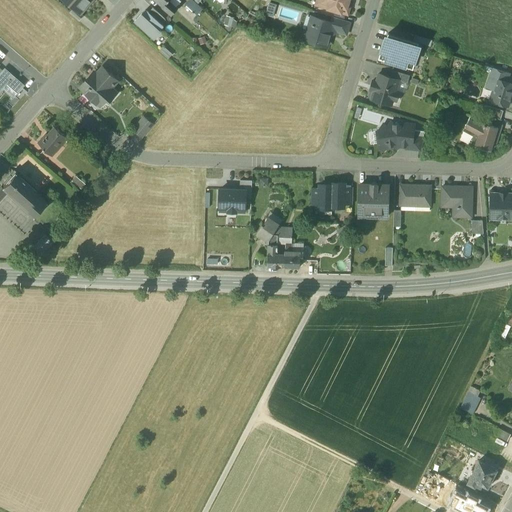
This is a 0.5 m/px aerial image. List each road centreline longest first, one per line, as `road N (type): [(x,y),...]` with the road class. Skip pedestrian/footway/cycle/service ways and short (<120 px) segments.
road 1 (secondary): [(511,272),(391,287),(0,275)]
road 2 (residential): [(51,89),(137,155),(329,163)]
road 3 (track): [(206,511),(317,286)]
road 4 (residential): [(329,163),(489,169),(511,156)]
road 5 (track): [(255,415),(415,498)]
road 6 (residential): [(374,0),(329,163)]
